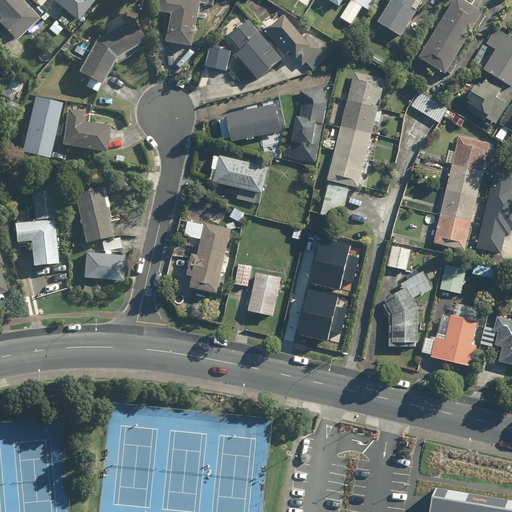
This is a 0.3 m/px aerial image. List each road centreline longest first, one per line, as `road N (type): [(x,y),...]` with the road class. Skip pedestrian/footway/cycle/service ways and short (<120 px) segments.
road 1 (secondary): [(133,348),(511,429)]
road 2 (residential): [(166,112),(174,161),(133,348)]
road 3 (secondary): [(0,356),(133,348)]
